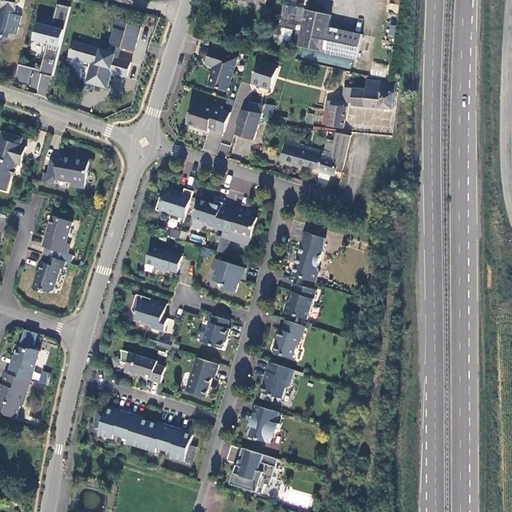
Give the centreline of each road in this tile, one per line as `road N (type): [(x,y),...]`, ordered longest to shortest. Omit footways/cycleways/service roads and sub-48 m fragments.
road 1 (trunk): [(473,511),(459,82)]
road 2 (trunk): [(460,511),(459,82)]
road 3 (trunk): [(435,0),(435,379)]
road 4 (residential): [(84,336),(143,141)]
road 5 (unclassified): [(511,206),(511,3)]
road 6 (residential): [(46,511),(84,336)]
road 7 (residential): [(0,92),(143,141)]
road 8 (residential): [(143,141),(285,186)]
road 9 (residential): [(143,141),(188,0)]
road 10 (residential): [(285,186),(253,319)]
road 11 (residential): [(223,422),(95,383)]
road 12 (trunk): [(435,379),(425,511)]
road 13 (trunk): [(435,379),(435,511)]
road 14 (residential): [(285,186),(348,199),(363,135)]
